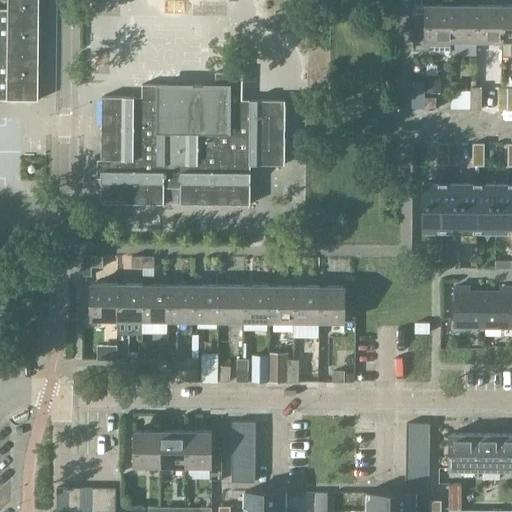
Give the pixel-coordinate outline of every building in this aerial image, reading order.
[(0,98),(38,99),(38,0),(6,0),(7,8),(0,8),(0,98)] [(451,40),(451,5),(425,4),(424,47),(435,48),(435,40),(451,40)] [(476,54),(476,41),(477,5),(451,5),(451,40),(451,54),(476,54)] [(501,41),(502,5),(477,5),(476,41),(501,41)] [(511,41),(511,5),(502,5),(501,41),(501,56),(511,56),(511,41)] [(98,159),(98,170),(101,170),(100,202),(163,203),(163,187),(180,187),(180,203),(249,204),(250,164),(284,164),(284,100),(280,100),(242,99),(242,72),(215,72),(215,85),(204,85),(204,83),(190,83),(190,85),(168,85),(142,84),(141,96),(112,96),(101,96),(101,159),(98,159)] [(469,98),(481,98),(481,87),(469,87),(469,98)] [(511,89),(499,89),(499,110),(511,110),(511,89)] [(435,109),(435,108),(435,97),(423,97),(423,109),(435,109)] [(480,109),(481,98),(469,98),(469,109),(480,109)] [(448,154),(448,143),(437,142),(437,154),(448,154)] [(483,155),(484,143),(472,143),(472,154),(483,155)] [(448,165),(448,154),(437,154),(436,165),(448,165)] [(483,166),(483,155),(472,154),(472,165),(483,166)] [(442,228),(442,185),(423,185),(423,228),(442,228)] [(459,229),(459,185),(442,185),(442,228),(459,229)] [(477,229),(477,185),(459,185),(459,229),(477,229)] [(494,229),(495,185),(477,185),(477,229),(494,229)] [(511,185),(495,185),(494,229),(511,229),(511,188),(511,185)] [(102,267),(102,255),(91,255),(90,267),(102,267)] [(130,267),(142,267),(142,255),(131,256),(130,267)] [(153,267),(154,256),(142,255),(142,267),(153,267)] [(116,320),(117,284),(90,283),(90,319),(116,320)] [(142,320),(142,284),(117,284),(116,320),(142,320)] [(167,320),(167,284),(142,284),(142,320),(167,320)] [(192,320),(192,284),(167,284),(167,320),(192,320)] [(217,320),(217,284),(192,284),(192,320),(217,320)] [(242,321),(243,285),(217,284),(217,320),(242,321)] [(267,321),(268,285),(243,285),(242,321),(267,321)] [(293,321),(293,285),(268,285),(267,321),(293,321)] [(318,321),(318,285),(293,285),(293,321),(318,321)] [(318,285),(318,321),(344,322),(345,285),(318,285)] [(484,326),(484,291),(469,291),(469,286),(454,286),(453,326),(484,326)] [(511,326),(511,286),(499,287),(499,291),(484,291),(484,326),(511,326)] [(428,332),(428,322),(414,322),(414,332),(428,332)] [(286,381),(286,353),(268,353),(268,381),(286,381)] [(302,359),(287,359),(286,381),(310,381),(310,355),(302,355),(302,359)] [(267,381),(267,356),(252,356),(252,381),(267,381)] [(197,358),(186,358),(186,360),(167,360),(166,380),(197,381),(197,358)] [(236,370),(248,370),(248,359),(236,358),(236,370)] [(248,381),(248,370),(236,370),(236,381),(248,381)] [(332,382),(344,382),(344,370),(332,370),(332,382)] [(254,433),(254,422),(254,421),(231,421),(231,433),(254,433)] [(405,434),(428,435),(428,422),(405,422),(405,434)] [(159,466),(160,430),(134,430),(133,466),(159,466)] [(185,466),(185,430),(160,430),(159,466),(185,466)] [(211,467),(211,466),(211,430),(185,430),(185,466),(211,467)] [(254,445),(254,433),(231,433),(230,445),(254,445)] [(475,469),(475,433),(449,433),(448,469),(475,469)] [(500,469),(500,433),(475,433),(475,469),(500,469)] [(511,433),(500,433),(500,469),(511,469),(511,433)] [(428,447),(428,435),(405,434),(405,446),(428,447)] [(254,457),(254,445),(230,445),(230,457),(254,457)] [(428,459),(428,447),(405,446),(405,459),(428,459)] [(254,469),(254,457),(230,457),(230,469),(254,469)] [(428,471),(428,459),(405,459),(404,471),(428,471)] [(254,481),(254,469),(230,469),(230,481),(254,481)] [(428,483),(428,471),(404,471),(404,482),(428,483)] [(474,511),(474,506),(460,506),(460,484),(449,484),(448,511),(474,511)] [(66,510),(66,486),(54,486),(54,510),(66,510)] [(78,510),(78,486),(66,486),(66,510),(78,510)] [(90,510),(90,486),(78,486),(78,510),(90,510)] [(102,510),(102,486),(90,486),(90,510),(102,510)] [(114,510),(114,486),(102,486),(102,510),(114,510)] [(281,511),(282,492),(282,491),(246,491),(246,511),(281,511)] [(412,511),(412,493),(412,492),(368,492),(368,511),(412,511)] [(440,500),(429,500),(428,500),(429,511),(440,511),(440,500)]
